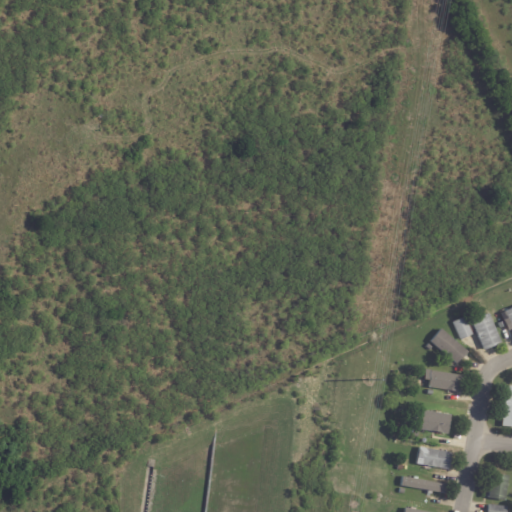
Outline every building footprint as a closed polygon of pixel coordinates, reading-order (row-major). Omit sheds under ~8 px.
[(489,319),(500,343),(482,351),(469,321),(487,313),(489,319)] [(465,324),(471,334),(459,340),(450,323),(462,317),(465,324)] [(464,354),(455,365),(427,343),(438,329),(466,352),(464,354)] [(460,388),(460,393),(426,388),(427,380),(421,379),(423,370),(429,371),(462,376),(460,388)] [(511,387),(511,428),(500,427),(504,387),(511,387)] [(434,413),(449,416),(446,434),(417,429),(420,411),(434,413)] [(412,416),(418,417),(416,429),(410,428),(412,416)] [(440,452),(450,454),(447,470),(414,465),(417,448),(440,452)] [(507,477),(503,502),(487,499),(491,474),(507,477)] [(413,479),(446,485),(444,494),(400,487),(402,477),(413,479)]
